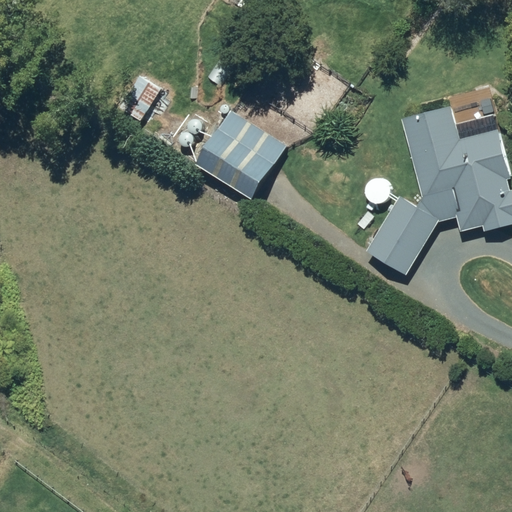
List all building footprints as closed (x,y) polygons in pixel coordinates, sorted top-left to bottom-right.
[(250,0),(226,0),(222,2),(229,15),(253,3),(250,0)] [(219,49),(198,69),(209,81),(230,60),(219,49)] [(143,74),(123,107),(143,120),(164,88),(143,74)] [(404,195),(371,250),(411,274),(444,220),(461,215),(465,230),(487,224),(489,230),(511,224),(511,182),(511,178),(511,177),(511,169),(502,128),(464,137),(456,104),(407,116),(428,197),(422,206),(404,195)] [(235,110),(202,164),(257,198),(290,144),(235,110)]
